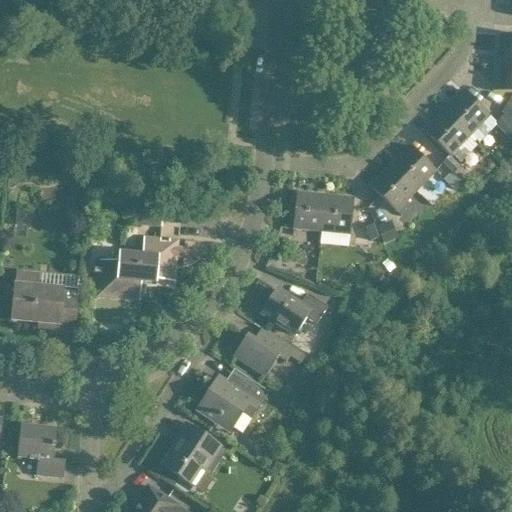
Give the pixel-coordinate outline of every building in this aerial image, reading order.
[(140,0),(136,11),(151,17),(156,0),(140,0)] [(354,0),(354,9),(383,12),(383,0),(354,0)] [(500,49),(499,63),(511,64),(511,35),(499,34),(498,49),(500,49)] [(511,93),(511,64),(499,63),(498,65),(496,65),(495,78),(497,78),(496,92),(511,93)] [(446,113),(471,137),(491,115),(464,90),(453,101),(455,103),(446,113)] [(505,115),(510,119),(511,120),(511,99),(502,113),(505,115)] [(445,113),(444,112),(432,124),(434,125),(426,134),(448,155),(441,163),(451,173),(456,177),(462,170),(450,159),(471,137),(446,113),(445,113)] [(511,121),(510,119),(505,115),(495,125),(511,141),(511,121)] [(393,168),(418,193),(438,173),(411,146),(401,157),(403,158),(393,168)] [(398,213),(418,193),(393,168),(392,167),(382,177),(384,178),(374,189),(398,213)] [(451,173),(444,180),(453,188),(460,181),(456,177),(451,173)] [(8,179),(6,189),(11,190),(15,187),(16,180),(8,179)] [(296,194),(292,230),(321,233),(325,197),(296,194)] [(325,197),(321,233),(349,236),(353,200),(325,197)] [(162,228),(163,211),(134,208),(132,226),(162,228)] [(390,222),(377,228),(384,244),(397,239),(390,222)] [(371,224),(364,227),(369,241),(378,237),(372,223),(371,224)] [(142,257),(140,284),(156,285),(156,281),(174,282),(176,258),(182,259),(182,267),(184,267),(186,266),(188,266),(190,265),(192,264),(194,263),(196,262),(198,260),(205,261),(206,251),(204,251),(205,247),(205,244),(184,242),(183,250),(177,249),(178,242),(142,239),(141,256),(142,257)] [(98,261),(95,298),(139,301),(140,284),(142,257),(141,256),(118,255),(118,263),(98,261)] [(14,287),(11,321),(38,323),(38,332),(60,334),(61,318),(75,319),(77,301),(79,280),(38,276),(17,274),(16,287),(14,287)] [(327,308),(323,306),(306,295),(299,306),(276,291),(261,314),(294,336),(305,319),(315,326),(327,308)] [(233,357),(249,368),(265,378),(277,359),(285,364),(289,358),(299,365),(304,358),(261,330),(253,341),(246,337),(233,357)] [(208,393),(196,412),(213,423),(215,425),(218,420),(231,428),(233,429),(240,435),(250,421),(249,420),(249,419),(267,393),(253,384),(245,396),(230,386),(227,390),(217,384),(210,394),(208,393)] [(35,476),(63,479),(65,462),(53,461),(56,430),(20,426),(17,459),(37,461),(35,476)] [(220,448),(206,439),(189,428),(176,449),(173,447),(160,467),(177,478),(189,486),(200,470),(204,472),(220,448)] [(182,511),(176,508),(177,507),(147,487),(130,511),(182,511)]
